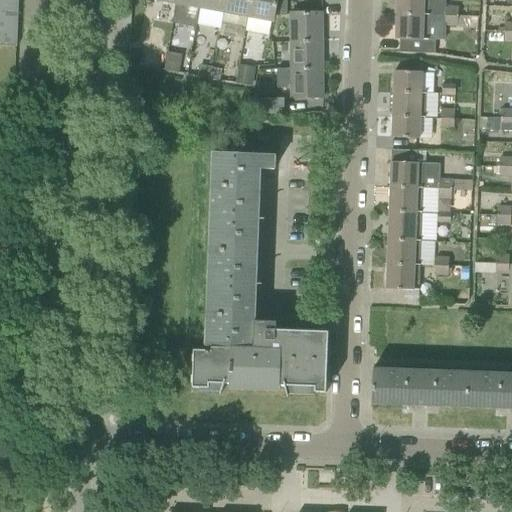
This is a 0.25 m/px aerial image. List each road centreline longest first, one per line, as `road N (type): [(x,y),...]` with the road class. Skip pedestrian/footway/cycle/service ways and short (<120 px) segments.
road 1 (residential): [(342,450),(360,0)]
road 2 (residential): [(75,441),(97,0)]
road 3 (residential): [(342,450),(75,441)]
road 4 (residential): [(511,456),(342,450)]
